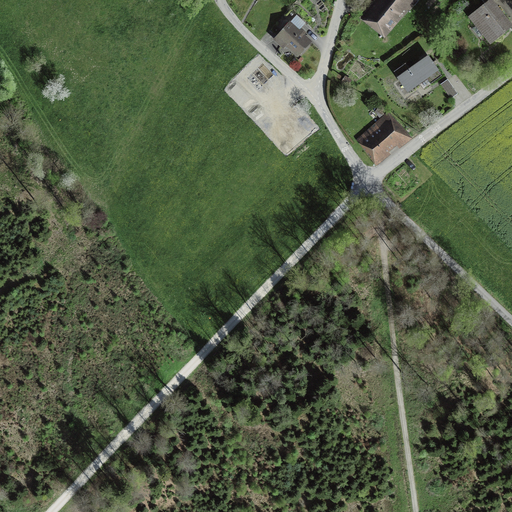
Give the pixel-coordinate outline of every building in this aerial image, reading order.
[(419,1),(417,0),(378,0),(362,20),(387,41),(419,1)] [(480,0),(485,7),(469,19),(489,47),(511,29),(511,25),(501,11),(507,6),(502,0),(480,0)] [(311,43),(290,23),(271,42),(292,62),(311,43)] [(428,59),(397,80),(407,94),(438,74),(428,59)] [(451,82),(442,88),(449,100),(458,95),(451,82)] [(356,143),(375,166),(409,139),(390,116),(356,143)]
